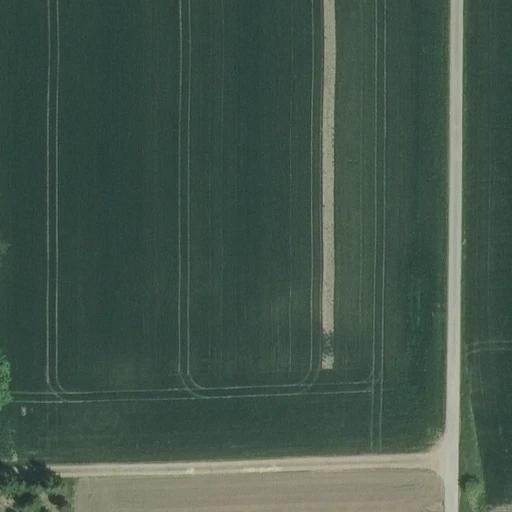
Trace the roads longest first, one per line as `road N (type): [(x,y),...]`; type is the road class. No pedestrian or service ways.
road 1 (track): [(453,511),(459,0)]
road 2 (track): [(0,475),(453,459)]
